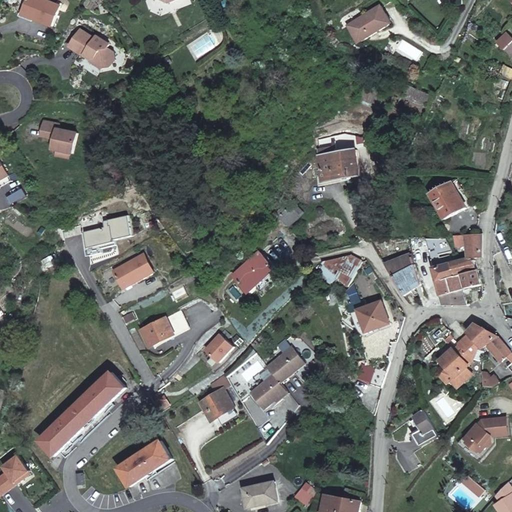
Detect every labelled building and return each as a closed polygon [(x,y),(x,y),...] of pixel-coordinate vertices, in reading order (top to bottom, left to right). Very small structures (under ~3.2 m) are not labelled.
[(37,15),(35,18),(55,25),(63,4),(52,0),(29,0),(26,11),(37,15)] [(393,25),(382,6),(348,27),(360,46),(393,25)] [(73,46),(86,54),(88,53),(93,57),(94,62),(103,68),(104,68),(114,66),(112,57),(117,51),(110,47),(113,43),(99,35),(98,37),(84,28),(73,46)] [(511,54),(511,37),(508,37),(499,44),(511,54)] [(122,83),(116,70),(104,75),(110,88),(122,83)] [(430,109),(434,99),(411,88),(406,98),(430,109)] [(48,129),(81,134),(81,132),(62,129),(61,129),(62,124),(49,122),(48,129)] [(78,153),(81,134),(48,129),(46,138),(60,140),(58,151),(63,151),(75,153),(78,153)] [(320,155),(325,181),(362,175),(358,149),(320,155)] [(75,159),(75,153),(63,151),(62,157),(75,159)] [(0,183),(9,178),(0,161),(0,183)] [(439,205),(447,219),(466,207),(457,192),(463,188),(457,177),(432,192),(440,204),(439,205)] [(9,178),(0,183),(0,189),(1,191),(13,184),(9,178)] [(290,228),(304,215),(290,199),(276,213),(290,228)] [(106,228),(85,232),(91,256),(103,253),(102,249),(117,245),(116,241),(134,236),(129,216),(104,222),(106,228)] [(482,234),(466,234),(466,246),(470,246),(471,259),(475,258),(483,256),(482,234)] [(353,253),(324,261),(350,286),(363,260),(353,253)] [(144,254),(114,271),(125,290),(155,273),(144,254)] [(418,268),(415,254),(386,263),(394,276),(418,268)] [(458,262),(453,263),(457,276),(468,273),(479,270),(475,258),(471,259),(458,262)] [(265,259),(241,283),(256,300),(281,276),(265,259)] [(457,276),(453,263),(435,267),(438,281),(457,276)] [(422,284),(418,268),(394,276),(406,295),(422,284)] [(479,283),(479,270),(468,273),(471,288),(474,288),(479,287),(479,283)] [(468,273),(457,276),(438,281),(443,296),(465,289),(471,288),(468,273)] [(112,274),(106,277),(111,286),(117,282),(112,274)] [(479,287),(474,288),(477,303),(489,303),(486,287),(484,285),(479,283),(479,287)] [(465,289),(443,296),(445,304),(469,304),(465,289)] [(383,301),(361,309),(368,331),(391,323),(383,301)] [(180,310),(166,318),(143,332),(152,348),(189,326),(180,310)] [(468,330),(469,331),(479,342),(484,347),(497,334),(476,323),(468,330)] [(479,342),(469,331),(458,342),(459,343),(454,348),(453,347),(441,358),(456,375),(452,379),(459,385),(473,372),(467,365),(470,363),(468,362),(471,359),(473,356),(480,360),(484,351),(483,349),(484,347),(479,342)] [(511,350),(501,337),(490,347),(502,361),(508,355),(511,359),(511,350)] [(285,339),(277,345),(283,352),(291,346),(285,339)] [(218,370),(233,354),(219,341),(204,357),(218,370)] [(296,350),(272,369),(274,373),(278,377),(285,386),(309,366),(296,350)] [(272,369),(270,368),(262,375),(266,380),(274,373),(272,369)] [(383,387),(388,371),(377,368),(372,384),(383,387)] [(112,373),(43,442),(57,456),(127,388),(112,373)] [(482,373),(483,388),(491,388),(492,386),(498,382),(493,375),(489,378),(485,373),(482,373)] [(285,386),(278,377),(256,396),(269,413),(273,409),(275,411),(286,402),(284,399),(291,394),(285,386)] [(180,391),(186,386),(180,379),(174,384),(180,391)] [(225,390),(202,403),(213,421),(236,408),(225,390)] [(286,402),(294,396),(291,394),(284,399),(286,402)] [(433,430),(437,428),(425,409),(416,416),(424,432),(416,438),(423,448),(438,438),(433,430)] [(491,437),(508,435),(506,418),(491,420),(491,421),(487,422),(486,420),(482,421),(478,427),(477,426),(465,441),(469,443),(468,445),(479,453),(480,452),(482,453),(486,448),(490,448),(493,444),(491,437)] [(162,441),(121,469),(132,486),(174,459),(162,441)] [(31,473),(18,455),(2,466),(6,472),(0,476),(0,478),(9,490),(16,484),(15,482),(21,477),(23,479),(31,473)] [(78,485),(85,484),(83,473),(76,474),(78,485)] [(9,490),(0,478),(0,493),(1,495),(9,490)] [(511,511),(511,485),(510,482),(499,495),(502,501),(498,504),(502,511),(511,511)] [(245,491),(249,511),(281,504),(277,484),(245,491)] [(297,498),(308,507),(315,499),(304,489),(297,498)] [(331,496),(326,511),(362,511),(364,504),(331,496)]
